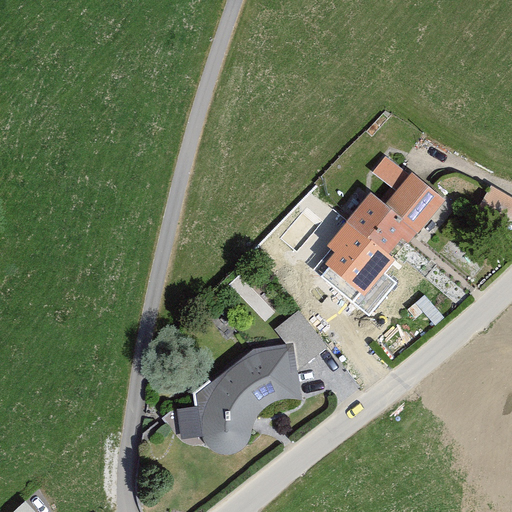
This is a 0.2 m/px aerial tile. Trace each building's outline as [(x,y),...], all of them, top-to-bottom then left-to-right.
[(372,208),(354,194),(330,224),(371,256),(386,237),(398,246),(435,199),(400,172),(372,208)] [(511,204),(511,200),(485,182),(467,208),(496,228),(511,204)] [(298,311),(274,329),(286,346),(295,356),(303,367),(327,348),(298,311)] [(295,356),(286,346),(253,351),(196,395),(198,407),(177,410),(182,440),(202,437),(213,453),(229,455),(241,450),(249,441),(254,422),(262,412),(271,403),(284,399),(301,401),(295,356)] [(6,511),(39,511),(25,496),(6,511)]
